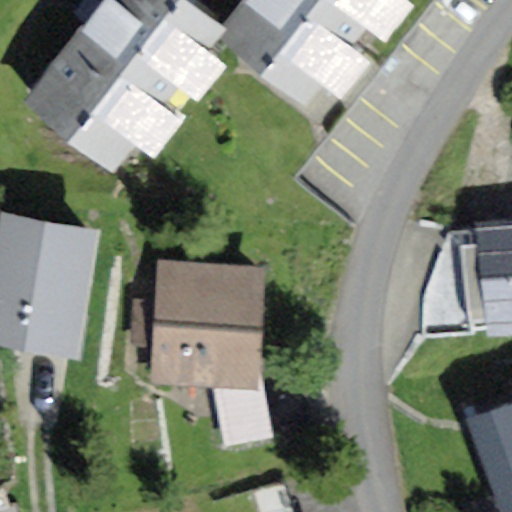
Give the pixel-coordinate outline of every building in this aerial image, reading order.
[(272,33),(263,26),(229,0),(134,0),(56,97),(151,173),(178,139),(202,158),(234,119),(211,101),(225,84),(250,104),(280,66),(259,49),(272,33)] [(283,0),(263,26),(272,33),(355,100),(372,80),(395,99),(428,57),(410,43),(424,26),(445,43),(477,3),(472,0),(283,0)] [(1,200),(0,207),(0,334),(79,347),(100,216),(1,200)] [(511,226),(498,227),(503,333),(511,332),(511,226)] [(293,272),(175,265),(172,307),(146,306),(144,348),(174,350),(172,384),(286,390),(293,272)] [(511,405),(485,414),(511,493),(511,405)]
